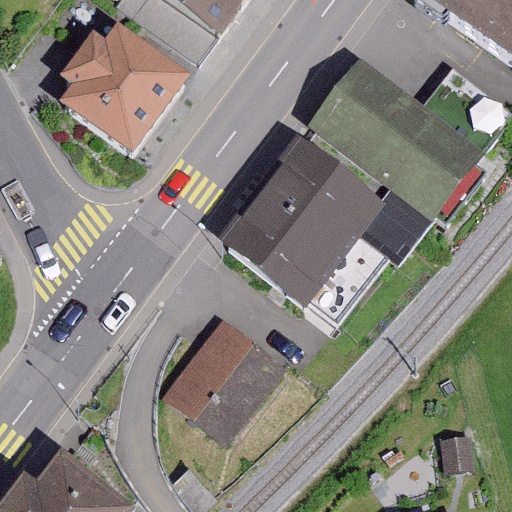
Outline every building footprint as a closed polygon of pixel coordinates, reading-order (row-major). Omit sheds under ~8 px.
[(260,0),(144,0),(222,54),(260,0)] [(511,0),(424,0),(417,11),(511,76),(511,0)] [(191,94),(115,41),(60,120),(136,173),(191,94)] [(358,73),(308,140),(442,240),(493,173),(358,73)] [(301,154),(226,252),(318,322),(393,224),(301,154)] [(297,382),(226,329),(165,409),(236,462),(297,382)] [(121,511),(60,468),(37,500),(27,492),(11,511),(121,511)]
